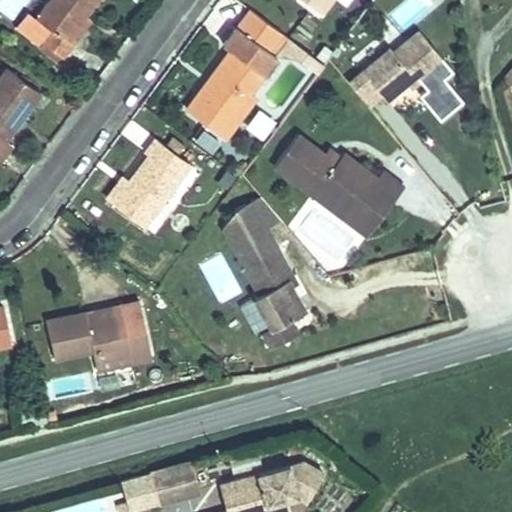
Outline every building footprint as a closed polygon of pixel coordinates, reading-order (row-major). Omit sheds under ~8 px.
[(43,43),(78,0),(23,0),(10,17),(26,31),(16,43),(37,60),(49,47),(43,43)] [(270,0),(301,27),(323,0),(270,0)] [(391,13),(401,28),(419,18),(409,2),(391,13)] [(239,81),(251,65),(212,35),(198,52),(206,59),(161,114),(199,145),(229,107),(222,101),(239,81)] [(368,60),(326,93),(345,117),(359,106),(363,112),(385,95),(393,88),(397,92),(421,73),(397,43),(371,64),(368,60)] [(263,49),(251,65),(265,64),(293,86),(299,78),(263,49)] [(0,86),(0,118),(15,101),(0,86)] [(393,88),(385,95),(388,99),(397,92),(393,88)] [(277,136),(250,166),(286,199),(292,192),(308,207),(315,199),(349,230),(377,199),(357,181),(352,187),(321,159),(316,164),(312,168),(301,158),(301,159),(277,136)] [(96,199),(80,218),(102,237),(155,174),(125,150),(114,163),(122,168),(96,199)] [(316,164),(306,154),(301,158),(312,168),(316,164)] [(308,207),(292,192),(286,199),(336,244),(349,230),(315,199),(308,207)] [(74,213),(80,218),(96,199),(88,194),(74,213)] [(209,270),(227,300),(222,303),(240,334),(232,338),(241,354),(267,339),(258,324),(273,315),(260,292),(254,282),(259,279),(243,251),(209,270)] [(259,279),(254,282),(260,292),(265,289),(259,279)] [(26,323),(33,360),(74,352),(75,362),(105,356),(108,370),(129,367),(118,304),(97,308),(99,318),(69,323),(68,315),(26,323)] [(278,348),(297,333),(289,322),(270,336),(278,348)] [(317,462),(306,454),(221,477),(229,506),(250,500),(251,504),(268,500),(266,494),(282,489),(282,487),(284,486),(294,483),(301,488),(317,462)] [(200,490),(193,461),(157,470),(157,471),(157,472),(156,473),(155,473),(162,500),(200,490)] [(328,469),(317,462),(301,488),(312,495),(328,469)] [(155,471),(127,479),(135,508),(162,500),(155,473),(155,471)] [(268,500),(251,504),(253,511),(264,511),(289,506),(284,486),(282,487),(282,489),(266,494),(268,500)]
